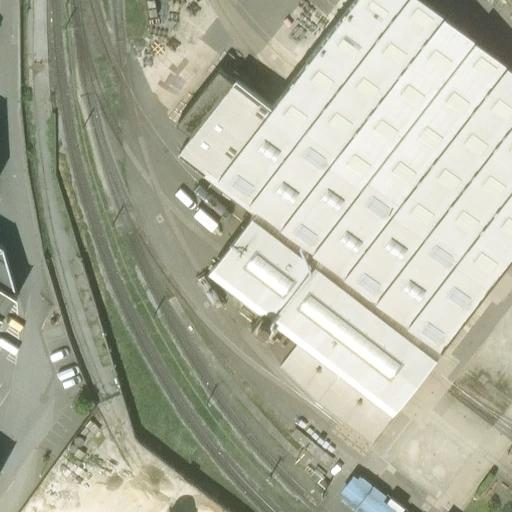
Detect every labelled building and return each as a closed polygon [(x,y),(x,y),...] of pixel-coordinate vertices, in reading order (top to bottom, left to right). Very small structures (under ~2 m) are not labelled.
[(179,154),(256,212),(440,352),(509,263),(511,259),(511,68),(423,0),(352,0),(338,18),(299,69),(286,86),(271,106),(237,79),(192,136),(179,154)] [(176,124),(192,136),(237,79),(235,77),(233,80),(219,70),(176,124)] [(277,325),(299,341),(280,365),(320,403),(370,442),(407,396),(427,370),(440,353),(440,352),(256,212),(244,229),(223,255),(210,273),(247,301),(242,306),(253,314),(257,308),(264,314),(251,330),(265,341),(277,325)] [(0,324),(21,293),(7,244),(0,254),(0,324)] [(229,511),(190,482),(175,502),(187,511),(229,511)]
